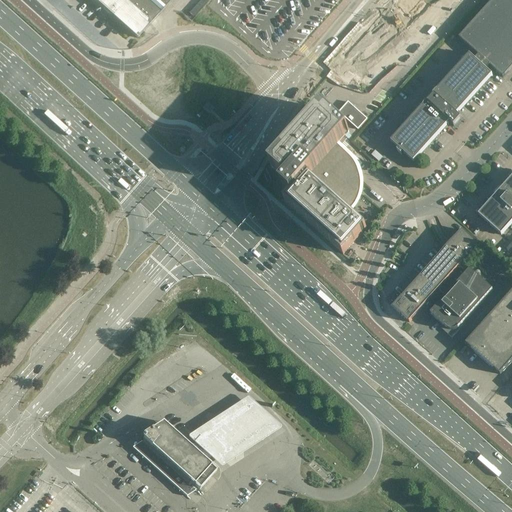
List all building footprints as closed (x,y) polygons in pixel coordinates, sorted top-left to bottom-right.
[(94,0),(137,38),(171,0),(94,0)] [(503,78),(511,67),(511,0),(493,0),(459,38),(479,56),(475,60),(469,55),(463,63),(456,70),(450,77),(443,84),(437,92),(430,99),(424,106),(417,113),(411,120),(404,128),(398,135),(391,142),(399,149),(397,151),(401,155),(403,153),(414,163),(420,155),(427,148),(433,141),(440,134),(446,127),(450,123),(454,127),(457,123),(461,119),(457,115),(459,112),(466,105),(473,98),(479,90),(486,83),(493,75),(486,70),(490,66),(503,78)] [(207,103),(202,108),(209,114),(214,108),(207,103)] [(358,130),(368,120),(348,103),(339,113),(358,130)] [(288,183),(283,188),(291,196),(285,202),(343,255),(367,229),(349,213),(354,207),(357,202),(359,196),(360,193),(361,189),(361,185),(361,182),(360,178),(360,175),(359,171),(360,171),(360,170),(350,171),(350,170),(349,169),(350,168),(351,168),(351,167),(352,167),(352,166),(352,165),(352,164),(352,163),(351,162),(350,161),(349,161),(348,161),(347,158),(345,155),(345,153),(344,152),(343,151),(342,150),(341,148),(340,147),(338,145),(346,137),(346,136),(345,135),(347,132),(349,134),(350,132),(324,109),(323,109),(271,167),(288,183)] [(511,178),(511,179),(505,186),(498,193),(492,201),(485,208),(478,215),(501,236),(508,229),(511,224),(511,178)] [(443,285),(479,245),(462,231),(401,299),(403,300),(397,306),(402,311),(400,314),(409,323),(439,290),(446,297),(450,292),(443,285)] [(431,314),(448,329),(449,330),(452,331),(454,331),(456,330),(458,329),(493,290),(470,270),(450,292),(446,297),(431,314)] [(511,361),(511,292),(466,344),(500,375),(511,361)] [(252,398),(186,441),(222,472),(287,430),(252,398)] [(143,439),(143,440),(145,442),(136,452),(187,497),(196,487),(199,490),(217,471),(205,461),(204,462),(197,451),(196,452),(192,446),(190,447),(163,423),(143,435),(142,437),(142,439),(143,439)]
